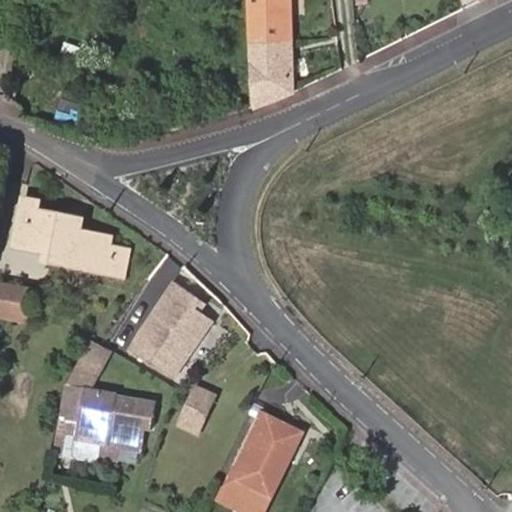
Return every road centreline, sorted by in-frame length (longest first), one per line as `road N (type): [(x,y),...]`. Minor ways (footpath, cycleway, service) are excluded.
road 1 (residential): [(240,279),(349,394),(482,511)]
road 2 (residential): [(511,20),(298,124)]
road 3 (residential): [(298,124),(89,169)]
road 4 (residential): [(89,169),(240,279)]
road 5 (residential): [(240,279),(235,227),(244,175),(298,124)]
